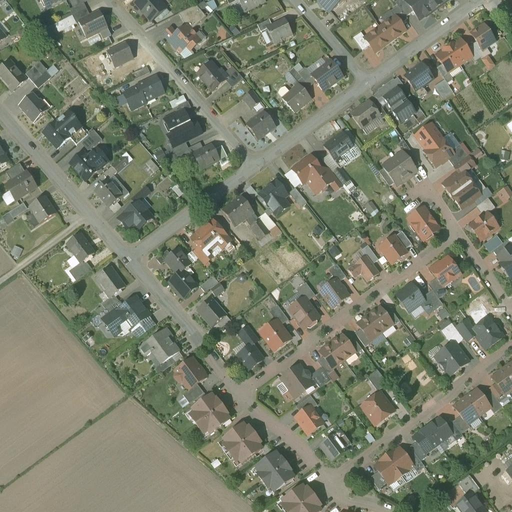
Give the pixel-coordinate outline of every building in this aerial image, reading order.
[(66,0),(41,0),(47,11),(67,0),(66,0)] [(157,0),(140,0),(135,5),(150,23),(165,9),(157,0)] [(237,0),(238,2),(244,14),(265,4),(263,0),(237,0)] [(316,0),(329,14),(346,0),(316,0)] [(406,3),(403,0),(400,0),(395,4),(398,8),(398,7),(406,18),(413,13),(405,3),(406,3)] [(409,0),(406,3),(405,3),(413,13),(419,21),(427,16),(428,16),(431,14),(420,0),(409,0)] [(438,0),(420,0),(431,14),(443,6),(438,0)] [(84,4),(69,11),(72,18),(87,11),(84,4)] [(196,7),(179,15),(184,26),(188,24),(193,30),(206,19),(196,7)] [(398,8),(390,13),(394,19),(395,18),(400,26),(407,21),(406,18),(398,7),(398,8)] [(87,11),(72,18),(76,25),(79,24),(90,18),(87,11)] [(90,18),(79,24),(86,40),(99,34),(107,29),(103,22),(99,14),(100,14),(99,13),(90,18)] [(72,18),(55,26),(58,34),(76,25),(72,18)] [(394,19),(380,29),(390,43),(405,32),(400,26),(395,18),(394,19)] [(269,21),(257,27),(261,34),(267,31),(267,30),(272,27),(269,21)] [(272,27),(267,30),(267,31),(274,45),(292,36),(285,21),(272,27)] [(187,27),(176,37),(171,31),(164,37),(172,46),(172,47),(177,53),(177,52),(180,55),(186,49),(189,53),(198,46),(195,43),(196,37),(196,36),(187,27)] [(484,27),(482,27),(476,30),(476,32),(471,35),(476,43),(482,52),(486,49),(489,47),(488,45),(494,41),(491,38),(492,36),(489,32),(487,31),(484,27)] [(111,37),(107,29),(99,34),(103,41),(111,37)] [(365,40),(370,48),(375,54),(390,43),(380,29),(365,40)] [(201,34),(199,34),(196,36),(196,37),(195,43),(198,46),(200,46),(206,41),(206,39),(201,34)] [(365,40),(361,34),(352,40),(362,53),(370,48),(365,40)] [(466,50),(460,41),(448,49),(460,67),(471,59),(472,59),(466,50)] [(486,49),(482,52),(476,43),(471,47),(481,62),(491,56),(486,49)] [(125,45),(107,55),(114,70),(133,60),(125,45)] [(481,62),(471,47),(466,50),(472,59),(471,59),(474,64),(480,60),(481,62)] [(448,49),(436,57),(442,66),(447,73),(452,70),(453,71),(460,67),(448,49)] [(331,65),(321,73),(320,72),(312,78),(315,83),(323,93),(343,79),(332,63),(331,64),(331,65)] [(26,82),(10,64),(5,69),(4,68),(0,71),(0,79),(13,94),(26,82)] [(212,66),(199,77),(212,93),(225,82),(228,80),(225,77),(223,78),(212,66)] [(422,67),(413,74),(413,73),(405,79),(415,94),(433,81),(422,66),(422,67)] [(442,66),(437,70),(443,78),(448,75),(447,73),(442,66)] [(34,68),(26,76),(34,84),(42,77),(34,68)] [(146,69),(134,74),(137,80),(149,75),(146,69)] [(299,76),(293,70),(288,75),(296,84),(301,79),(299,76)] [(312,77),(306,71),(299,76),(301,79),(309,88),(315,83),(312,78),(312,77)] [(236,72),(228,80),(225,82),(232,90),(243,80),(236,72)] [(42,77),(34,84),(39,90),(51,80),(46,73),(42,77)] [(448,75),(443,78),(444,81),(447,85),(453,81),(448,75)] [(156,79),(137,88),(137,89),(144,104),(145,104),(164,95),(156,79)] [(444,81),(438,85),(444,94),(439,97),(442,102),(453,94),(447,85),(444,81)] [(397,82),(380,95),(383,99),(382,99),(383,101),(391,112),(401,126),(416,115),(407,103),(403,105),(402,104),(406,101),(399,92),(402,89),(397,82)] [(298,86),(282,100),(295,114),(311,100),(298,86)] [(137,89),(124,96),(131,112),(146,105),(145,104),(144,104),(137,89)] [(260,105),(253,94),(244,100),(252,111),(260,105)] [(380,95),(375,99),(377,102),(378,104),(383,101),(382,99),(383,99),(380,95)] [(37,104),(32,97),(19,108),(34,125),(48,112),(40,102),(37,104)] [(378,104),(377,102),(371,106),(380,117),(379,118),(381,121),(387,117),(378,104)] [(369,103),(351,116),(362,130),(379,118),(380,117),(371,106),(369,103)] [(183,112),(164,122),(171,136),(172,138),(191,128),(190,127),(183,112)] [(69,114),(57,124),(44,135),(44,136),(57,150),(57,151),(70,140),(70,139),(81,129),(78,126),(79,125),(69,114)] [(265,115),(247,127),(257,142),(275,130),(265,115)] [(191,128),(172,138),(171,136),(167,138),(173,149),(185,143),(201,135),(196,124),(190,127),(191,128)] [(426,152),(442,140),(431,126),(415,138),(426,152)] [(81,129),(70,139),(70,140),(77,147),(88,137),(81,129)] [(94,132),(88,137),(77,147),(77,148),(80,144),(87,152),(90,152),(102,142),(94,132)] [(343,134),(324,149),(337,167),(344,162),(341,158),(354,149),(343,134)] [(450,134),(442,140),(451,153),(460,147),(450,134)] [(426,152),(424,153),(435,169),(447,160),(453,156),(451,153),(442,140),(426,152)] [(185,143),(173,149),(170,150),(173,157),(186,151),(188,150),(185,143)] [(0,167),(0,168),(8,163),(0,151),(2,150),(0,146),(0,167)] [(212,147),(193,157),(201,172),(220,163),(212,147)] [(460,147),(451,153),(453,156),(447,160),(453,169),(468,158),(460,147)] [(354,149),(341,158),(344,162),(346,166),(359,156),(354,149)] [(97,151),(88,159),(84,154),(70,166),(85,184),(99,172),(108,163),(97,151)] [(186,151),(175,156),(178,164),(190,158),(186,151)] [(419,166),(409,151),(404,155),(414,170),(419,166)] [(404,155),(403,154),(392,161),(406,180),(417,173),(414,170),(404,155)] [(320,170),(311,158),(292,172),(303,186),(307,184),(317,196),(319,194),(322,195),(327,191),(328,188),(330,186),(331,186),(320,170)] [(468,158),(453,169),(458,175),(462,172),(464,175),(475,167),(468,158)] [(122,160),(112,169),(117,175),(127,166),(122,160)] [(406,180),(392,161),(382,168),(383,170),(394,185),(396,188),(406,180)] [(19,165),(6,174),(12,183),(25,174),(19,165)] [(349,182),(339,169),(333,174),(343,187),(349,182)] [(342,188),(329,171),(320,170),(331,186),(330,186),(335,193),(342,188)] [(394,185),(383,170),(379,173),(389,188),(394,185)] [(458,175),(443,186),(453,201),(473,186),(464,175),(462,172),(458,175)] [(12,183),(6,187),(17,203),(36,189),(26,174),(25,174),(12,183)] [(115,190),(107,182),(94,193),(103,203),(102,203),(108,210),(127,194),(120,185),(115,190)] [(277,183),(259,196),(269,210),(270,210),(275,207),(287,197),(277,183)] [(511,190),(510,187),(501,192),(507,202),(511,198),(511,190)] [(145,189),(131,201),(136,206),(138,204),(139,205),(150,195),(145,189)] [(302,199),(295,190),(289,195),(296,204),(302,199)] [(46,199),(30,209),(41,226),(56,216),(46,199)] [(258,221),(242,199),(223,213),(234,229),(245,221),(251,229),(259,223),(258,221)] [(488,200),(476,209),(483,218),(487,215),(495,210),(488,200)] [(373,201),(366,206),(373,218),(380,213),(373,201)] [(136,206),(118,221),(127,232),(134,226),(139,232),(153,220),(139,205),(138,204),(136,206)] [(24,205),(10,214),(14,221),(28,211),(24,205)] [(275,207),(270,210),(269,210),(264,214),(269,219),(278,212),(275,207)] [(424,209),(408,221),(424,242),(425,242),(427,243),(434,238),(433,236),(439,231),(424,209)] [(276,227),(265,215),(258,221),(259,223),(267,233),(276,227)] [(483,218),(470,228),(472,230),(471,232),(473,234),(474,234),(480,242),(498,229),(487,215),(483,218)] [(211,221),(202,230),(202,232),(192,240),(200,249),(193,256),(204,267),(231,243),(211,221)] [(267,233),(259,223),(251,229),(261,242),(269,236),(267,233)] [(412,247),(402,233),(395,239),(404,252),(412,247)] [(95,256),(79,236),(67,247),(81,266),(82,266),(85,263),(95,256)] [(394,238),(387,244),(383,243),(381,245),(380,249),(379,250),(391,266),(407,255),(404,252),(395,239),(394,238)] [(511,248),(507,242),(493,253),(501,264),(511,256),(511,248)] [(378,262),(367,248),(361,252),(366,259),(372,267),(378,262)] [(171,257),(165,263),(166,263),(167,262),(171,267),(170,268),(178,277),(178,278),(184,273),(191,267),(178,251),(171,257)] [(167,252),(156,261),(161,267),(166,263),(165,263),(171,257),(167,252)] [(511,256),(501,264),(499,266),(511,282),(511,281),(511,256)] [(372,267),(366,259),(355,267),(348,272),(354,280),(361,275),(367,284),(379,276),(372,267)] [(448,259),(437,267),(434,267),(429,271),(436,280),(442,288),(443,287),(451,281),(454,282),(458,279),(458,276),(459,275),(448,259)] [(82,266),(81,266),(73,272),(80,281),(92,272),(85,263),(82,266)] [(337,266),(328,273),(335,282),(336,282),(338,285),(346,279),(337,266)] [(125,289),(110,269),(96,280),(104,292),(108,290),(112,297),(113,298),(114,297),(125,289)] [(197,289),(184,273),(178,278),(178,277),(170,284),(184,300),(197,289)] [(212,278),(200,289),(205,295),(218,285),(212,278)] [(442,288),(436,280),(428,287),(432,292),(439,301),(448,294),(443,287),(442,288)] [(338,285),(336,282),(335,282),(320,293),(332,310),(348,299),(338,285)] [(306,285),(296,292),(303,302),(305,300),(307,304),(315,298),(306,285)] [(220,286),(211,293),(215,299),(224,292),(220,286)] [(422,300),(411,286),(409,288),(408,288),(408,289),(405,291),(404,291),(403,291),(404,292),(396,298),(400,303),(400,306),(402,309),(405,309),(409,315),(420,307),(424,303),(422,300)] [(439,301),(432,292),(422,300),(424,303),(420,307),(425,314),(429,311),(432,315),(443,307),(439,301)] [(112,297),(100,306),(105,312),(112,307),(118,302),(114,297),(113,298),(112,297)] [(149,318),(135,299),(116,313),(117,314),(121,311),(128,320),(134,328),(129,332),(138,326),(149,318)] [(303,302),(290,311),(295,318),(294,319),(304,332),(319,320),(307,304),(305,300),(303,302)] [(211,301),(197,313),(212,330),(226,318),(211,301)] [(105,312),(99,317),(103,323),(117,314),(116,313),(112,307),(105,312)] [(288,322),(277,307),(269,314),(276,323),(276,322),(280,328),(288,322)] [(383,314),(380,309),(372,315),(371,314),(368,317),(381,335),(392,327),(392,326),(383,314)] [(443,320),(451,315),(446,309),(439,313),(443,320)] [(400,323),(389,310),(383,314),(392,326),(392,327),(393,328),(400,323)] [(117,314),(103,323),(110,333),(128,320),(121,311),(117,314)] [(381,335),(368,317),(364,319),(365,320),(357,326),(361,331),(370,343),(381,335)] [(149,318),(138,326),(144,335),(155,327),(149,318)] [(474,331),(472,333),(476,338),(486,352),(503,339),(502,338),(502,335),(498,330),(496,330),(489,320),(474,331)] [(468,321),(455,330),(464,342),(466,345),(476,338),(472,333),(474,331),(468,321)] [(280,328),(276,322),(276,323),(268,328),(267,333),(263,337),(274,353),(290,342),(280,328)] [(455,330),(452,325),(441,333),(451,347),(454,345),(456,348),(464,342),(455,330)] [(259,343),(248,328),(238,336),(248,350),(252,347),(259,343)] [(370,343),(361,331),(355,335),(365,349),(371,344),(370,343)] [(165,332),(139,351),(144,358),(150,354),(151,356),(153,354),(161,366),(171,359),(177,354),(168,342),(171,339),(165,332)] [(346,342),(342,337),(334,343),(334,342),(330,345),(343,363),(354,355),(355,354),(346,342)] [(362,351),(352,338),(346,342),(355,354),(354,355),(355,356),(362,351)] [(343,363),(330,345),(326,347),(327,348),(320,354),(323,359),(332,371),(333,371),(343,363)] [(451,347),(435,359),(440,365),(439,366),(438,369),(441,373),(444,374),(445,373),(450,379),(468,365),(456,348),(454,345),(451,347)] [(248,350),(238,358),(248,372),(263,362),(252,347),(248,350)] [(343,363),(347,368),(358,360),(355,356),(354,355),(343,363)] [(171,359),(161,366),(165,372),(175,365),(171,359)] [(332,371),(323,359),(317,363),(322,369),(327,377),(334,372),(333,371),(332,371)] [(192,361),(175,373),(176,375),(174,379),(179,385),(183,384),(189,392),(197,386),(206,379),(192,361)] [(302,373),(298,368),(281,380),(296,400),(313,388),(316,385),(310,378),(308,374),(302,373)] [(322,369),(310,378),(316,385),(320,391),(331,382),(327,377),(322,369)] [(511,382),(504,371),(492,380),(496,386),(503,395),(505,397),(510,393),(511,392),(511,382)] [(388,386),(377,372),(367,379),(377,393),(388,386)] [(197,386),(189,392),(182,396),(185,400),(189,405),(189,406),(204,395),(197,386)] [(496,386),(489,391),(492,395),(496,400),(503,395),(496,386)] [(484,401),(477,392),(469,398),(468,397),(465,400),(479,418),(490,410),(490,409),(484,401)] [(511,395),(510,393),(505,397),(507,399),(499,405),(502,409),(511,401),(511,395)] [(379,395),(362,408),(376,427),(394,414),(379,395)] [(492,395),(484,401),(490,409),(490,410),(494,415),(502,409),(499,405),(496,400),(492,395)] [(503,395),(496,400),(499,405),(507,399),(505,397),(503,395)] [(215,402),(212,397),(192,412),(194,415),(190,418),(203,436),(208,433),(210,436),(230,422),(226,417),(227,417),(216,401),(215,402)] [(310,398),(296,408),(301,416),(310,409),(312,411),(317,407),(310,398)] [(185,400),(179,404),(183,409),(189,405),(185,400)] [(465,400),(461,402),(462,403),(454,409),(460,418),(467,427),(467,426),(479,418),(465,400)] [(301,416),(296,419),(302,428),(301,428),(308,437),(323,426),(312,411),(310,409),(301,416)] [(467,427),(460,418),(452,424),(461,436),(470,430),(467,426),(467,427)] [(440,420),(430,428),(428,427),(426,429),(438,446),(451,437),(452,436),(446,429),(440,420)] [(461,436),(452,424),(446,429),(452,436),(451,437),(456,443),(463,438),(461,436)] [(335,425),(323,434),(328,441),(335,437),(341,433),(335,425)] [(243,427),(223,441),(226,445),(223,448),(236,464),(239,462),(242,466),(261,451),(258,447),(260,445),(249,429),(246,431),(243,427)] [(426,429),(423,431),(423,432),(413,440),(416,444),(425,456),(438,446),(426,429)] [(341,433),(335,437),(345,450),(351,446),(341,433)] [(328,441),(320,448),(332,464),(347,452),(345,450),(335,437),(328,441)] [(425,456),(416,444),(410,449),(414,455),(420,463),(427,458),(425,456)] [(400,450),(391,457),(390,456),(386,458),(401,479),(408,474),(407,473),(412,469),(413,468),(407,460),(400,450)] [(276,455),(256,470),(260,475),(257,477),(268,491),(270,489),(274,494),(294,480),(290,474),(291,473),(281,460),(280,461),(276,455)] [(414,455),(407,460),(413,468),(412,469),(417,475),(425,469),(420,463),(414,455)] [(386,458),(383,461),(384,462),(375,469),(378,474),(388,487),(388,486),(394,482),(395,483),(401,479),(386,458)] [(388,487),(378,474),(370,480),(380,494),(390,487),(388,486),(388,487)] [(470,478),(459,487),(467,499),(471,496),(472,497),(480,491),(470,478)] [(307,490),(305,492),(302,489),(283,503),(285,506),(282,508),(284,511),(319,511),(318,510),(320,508),(307,490)] [(467,499),(456,506),(460,511),(483,511),(472,497),(471,496),(467,499)]
